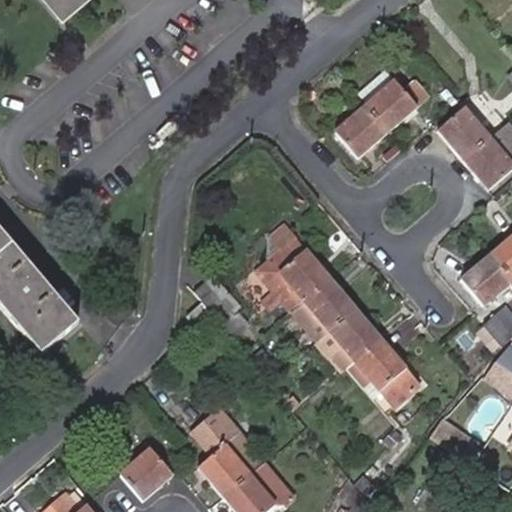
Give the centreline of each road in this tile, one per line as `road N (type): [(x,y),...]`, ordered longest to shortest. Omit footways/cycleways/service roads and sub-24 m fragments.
road 1 (residential): [(9,137),(9,158),(33,189),(58,193),(293,0)]
road 2 (residential): [(268,102),(181,173),(156,341),(137,358)]
road 3 (residential): [(398,258),(455,207),(458,189),(439,166),(412,167),(359,212)]
road 4 (residential): [(0,191),(108,335),(137,358)]
road 5 (residential): [(137,358),(0,479)]
road 6 (residential): [(149,21),(9,137)]
road 7 (residential): [(268,102),(359,212)]
